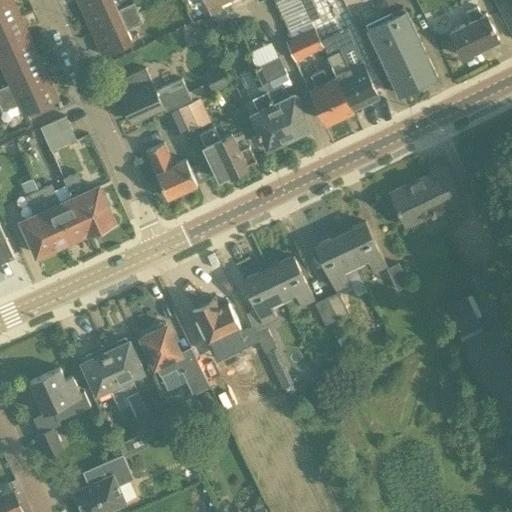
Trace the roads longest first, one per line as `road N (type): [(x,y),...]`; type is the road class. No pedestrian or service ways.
road 1 (secondary): [(158,249),(511,81)]
road 2 (residential): [(158,249),(43,0)]
road 3 (secondary): [(0,321),(158,249)]
